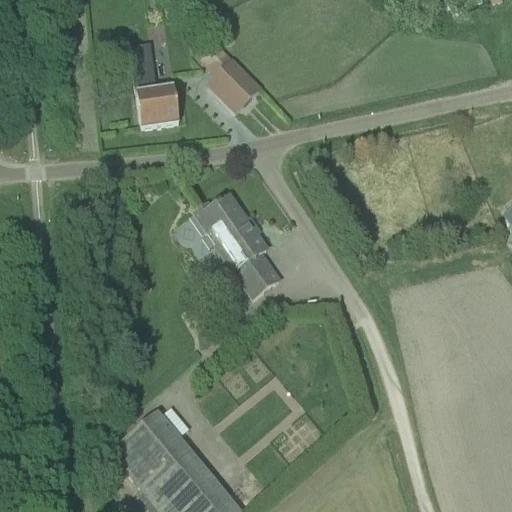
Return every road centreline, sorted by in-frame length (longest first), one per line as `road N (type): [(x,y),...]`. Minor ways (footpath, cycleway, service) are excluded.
road 1 (unclassified): [(251,149),(511,93)]
road 2 (unclassified): [(0,175),(251,149)]
road 3 (unclassified): [(364,320),(251,149)]
road 4 (track): [(424,511),(364,320)]
